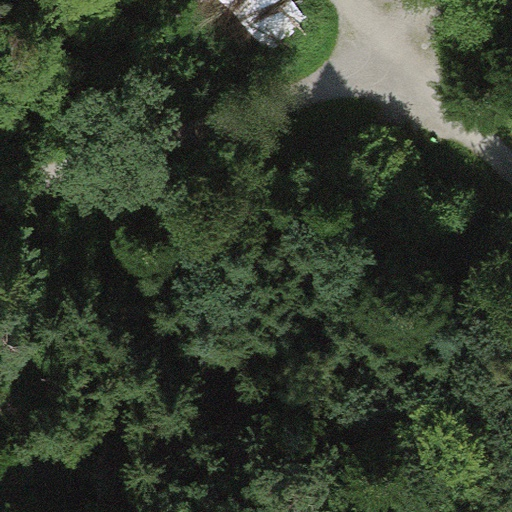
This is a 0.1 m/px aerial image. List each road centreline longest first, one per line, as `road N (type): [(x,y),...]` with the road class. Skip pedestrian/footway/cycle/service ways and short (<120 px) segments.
road 1 (track): [(427,0),(396,40),(236,123),(0,189)]
road 2 (track): [(511,155),(357,0)]
